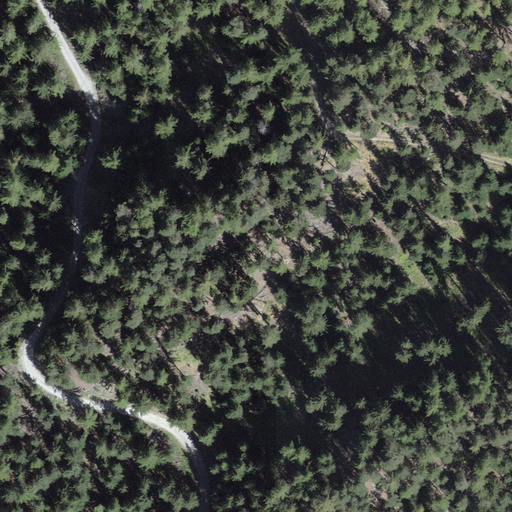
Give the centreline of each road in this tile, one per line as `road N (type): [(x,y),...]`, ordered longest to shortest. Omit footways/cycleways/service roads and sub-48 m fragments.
road 1 (track): [(201,511),(202,475),(189,445),(155,421),(45,390),(33,375),(36,340),(65,298),(74,268),(78,189),(97,138),(95,112),(38,0)]
road 2 (track): [(511,163),(344,135),(327,125),(311,42),(289,0)]
road 3 (track): [(511,64),(421,52),(400,35),(382,0)]
